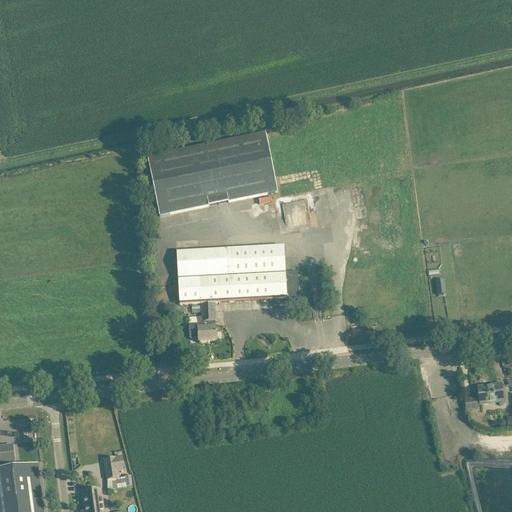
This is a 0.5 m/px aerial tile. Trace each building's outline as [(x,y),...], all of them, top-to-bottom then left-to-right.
[(159,218),(277,194),(265,134),(147,158),(159,218)] [(307,200),(284,201),(285,225),(308,224),(307,200)] [(204,251),(177,253),(178,279),(179,279),(179,288),(180,306),(202,305),(215,304),(274,301),(279,301),(280,307),(297,305),(297,292),(299,292),(299,282),(298,272),(286,273),(285,265),(284,247),(228,250),(212,251),(204,251)] [(442,280),(436,281),(438,296),(444,295),(442,280)] [(198,325),(189,325),(189,326),(190,339),(199,338),(199,343),(217,342),(216,322),(215,304),(202,305),(203,318),(198,318),(198,325)] [(480,405),(503,402),(502,387),(479,390),(480,405)] [(467,411),(478,409),(477,399),(465,401),(467,411)] [(15,468),(14,463),(15,462),(13,446),(0,447),(0,511),(43,511),(38,466),(15,468)] [(125,471),(124,458),(116,459),(116,458),(105,460),(108,481),(119,479),(118,472),(125,471)] [(104,511),(101,490),(83,493),(85,511),(104,511)]
